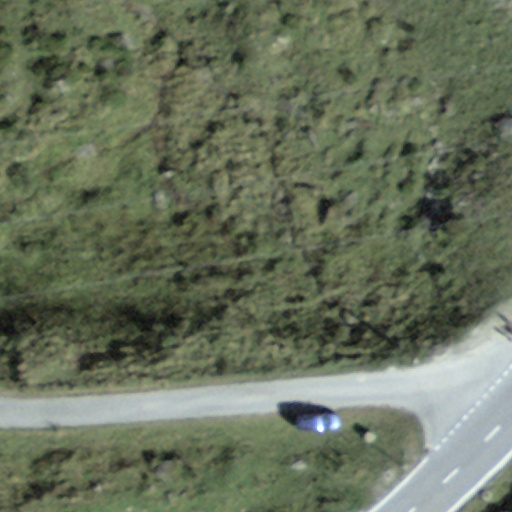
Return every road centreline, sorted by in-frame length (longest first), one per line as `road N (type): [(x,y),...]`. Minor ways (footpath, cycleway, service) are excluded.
road 1 (unclassified): [(511,385),(0,412)]
road 2 (secondary): [(409,511),(511,409)]
